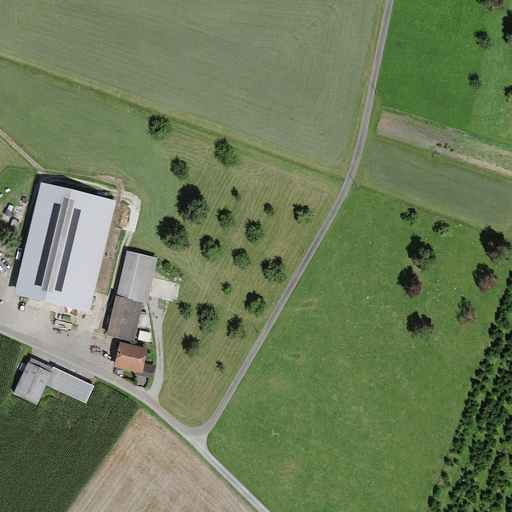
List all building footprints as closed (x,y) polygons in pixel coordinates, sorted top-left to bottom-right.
[(90,316),(117,203),(41,185),(14,298),(90,316)] [(116,300),(143,306),(148,307),(158,260),(126,253),(116,300)] [(143,306),(116,300),(107,338),(135,345),(143,306)] [(149,351),(120,345),(114,369),(137,375),(137,376),(153,380),(156,367),(145,365),(149,351)] [(93,388),(28,358),(11,395),(34,405),(43,386),(85,406),(93,388)]
